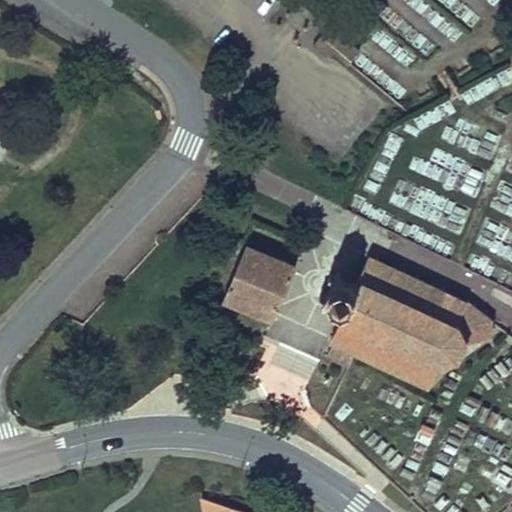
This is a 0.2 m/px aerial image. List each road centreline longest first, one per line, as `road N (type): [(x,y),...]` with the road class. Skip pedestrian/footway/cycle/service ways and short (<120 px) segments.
road 1 (unclassified): [(0,351),(186,144),(195,117),(175,72),(72,0)]
road 2 (tertiary): [(0,467),(121,436),(178,431),(287,459),(367,511)]
